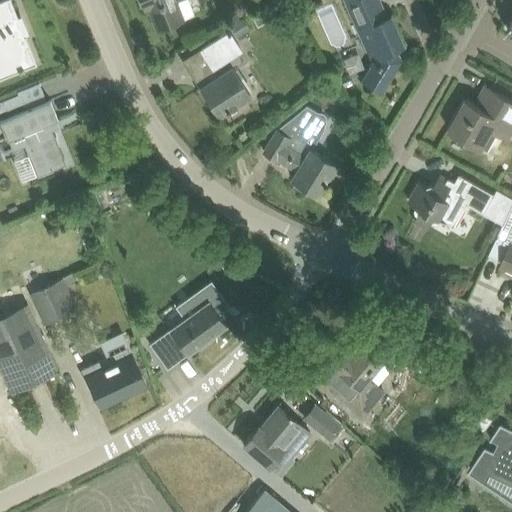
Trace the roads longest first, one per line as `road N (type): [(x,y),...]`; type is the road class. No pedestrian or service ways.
road 1 (unclassified): [(0,503),(130,438),(206,389),(256,349),(338,255)]
road 2 (residential): [(338,255),(173,158),(149,129),(96,0)]
road 3 (unclassified): [(338,255),(438,73)]
road 4 (residential): [(338,255),(511,339)]
